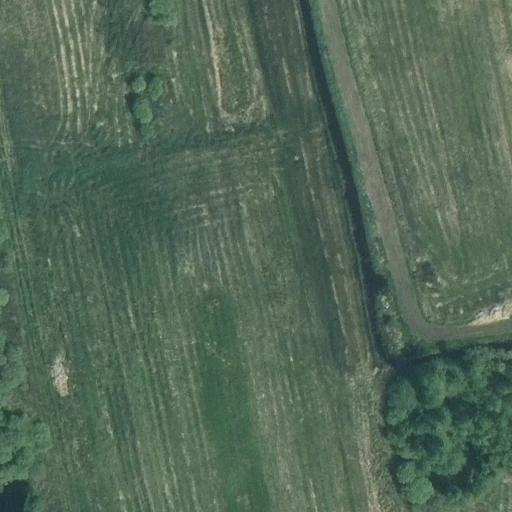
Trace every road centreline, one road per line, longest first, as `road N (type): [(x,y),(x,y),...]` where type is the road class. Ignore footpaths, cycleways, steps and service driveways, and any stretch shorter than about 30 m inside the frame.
road 1 (track): [(511,319),(419,325),(400,296),(322,0)]
road 2 (track): [(69,511),(0,147)]
